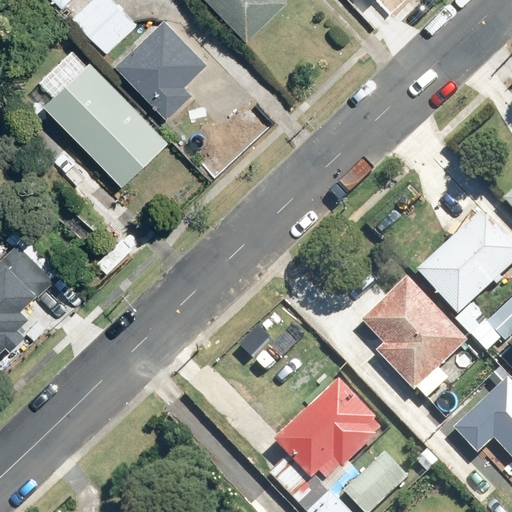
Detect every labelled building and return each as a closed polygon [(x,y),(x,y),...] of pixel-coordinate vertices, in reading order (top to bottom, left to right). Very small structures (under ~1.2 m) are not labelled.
[(115,0),(99,0),(78,19),(108,50),(137,23),(115,0)] [(212,0),(248,39),(290,0),(212,0)] [(164,6),(112,56),(170,116),(222,67),(164,6)] [(88,61),(47,98),(128,184),(168,147),(88,61)] [(511,245),(483,213),(418,269),(458,315),(511,268),(511,245)] [(0,346),(10,337),(15,342),(32,326),(26,319),(36,310),(27,301),(55,274),(20,238),(0,256),(0,346)] [(467,341),(410,278),(361,323),(383,347),(378,352),(413,390),(467,341)] [(511,373),(456,424),(479,448),(499,430),(511,444),(511,373)] [(339,381),(276,441),(314,481),(321,474),(328,482),(385,428),(339,381)] [(388,453),(347,494),(365,511),(373,511),(410,475),(388,453)]
